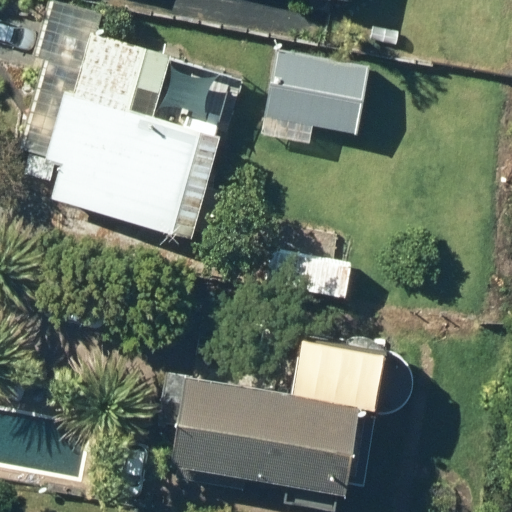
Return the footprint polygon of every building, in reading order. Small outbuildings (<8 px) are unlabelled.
[(61,190),(209,229),(236,122),(164,103),(180,43),(104,23),(109,6),(85,0),(58,0),(42,51),(53,54),(27,144),(35,147),(31,168),(65,177),(61,190)] [(285,43),(271,111),(367,128),(378,60),(285,43)] [(352,226),(264,222),(261,286),(350,289),(352,226)] [(320,322),(311,381),(379,393),(378,402),(396,405),(407,337),(320,322)] [(379,393),(311,381),(176,361),(168,411),(193,415),(186,452),(364,484),(378,402),(379,393)]
